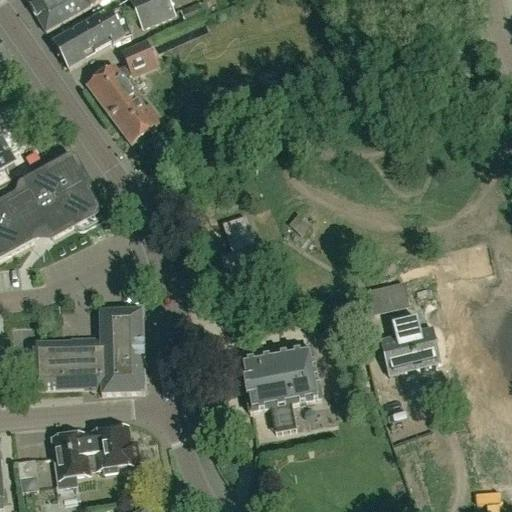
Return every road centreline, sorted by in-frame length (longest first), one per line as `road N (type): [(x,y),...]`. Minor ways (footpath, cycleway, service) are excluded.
road 1 (tertiary): [(170,408),(165,306),(145,229),(0,8)]
road 2 (residential): [(0,420),(170,408)]
